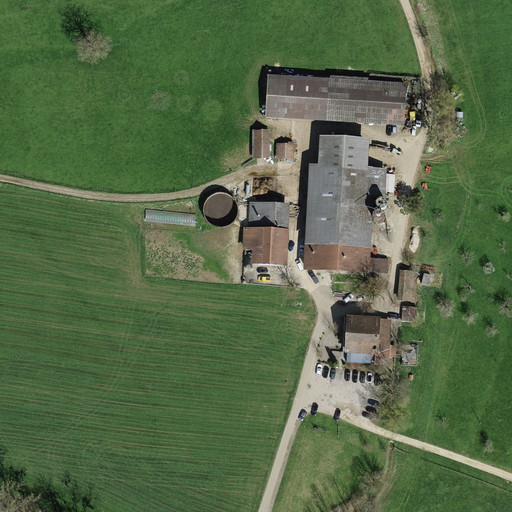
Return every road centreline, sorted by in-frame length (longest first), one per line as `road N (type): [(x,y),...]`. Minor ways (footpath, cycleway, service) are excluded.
road 1 (unclassified): [(427,99),(387,305),(328,303),(265,511)]
road 2 (track): [(0,178),(75,195),(140,198),(278,171)]
road 3 (track): [(511,477),(302,398)]
